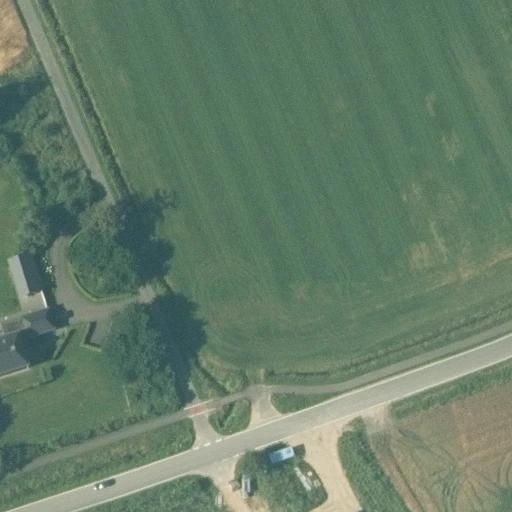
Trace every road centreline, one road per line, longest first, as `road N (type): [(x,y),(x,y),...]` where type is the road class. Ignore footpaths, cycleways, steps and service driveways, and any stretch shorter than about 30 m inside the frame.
road 1 (unclassified): [(23,0),(212,455)]
road 2 (unclassified): [(212,455),(511,346)]
road 3 (unclassified): [(46,511),(212,455)]
